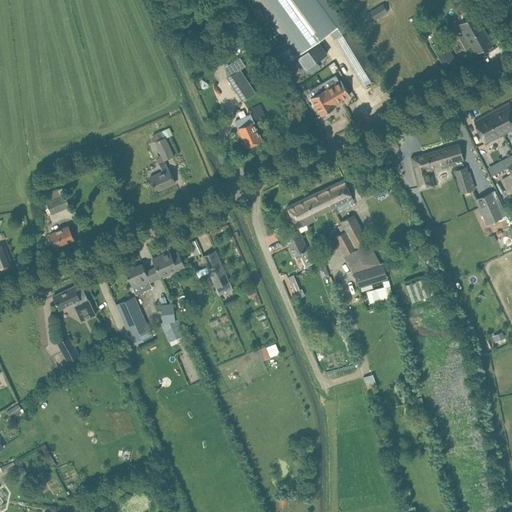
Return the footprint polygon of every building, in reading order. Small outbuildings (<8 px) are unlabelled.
[(328,0),(255,0),(296,56),(330,31),(336,39),(350,29),(328,0)] [(372,20),(386,11),(382,4),(368,13),(372,20)] [(475,53),(492,44),(476,14),(459,24),(467,39),(462,42),(465,49),(471,45),(475,53)] [(350,29),(336,39),(364,84),(378,76),(350,29)] [(318,42),(297,58),(306,69),(327,54),(318,42)] [(443,65),(454,59),(448,48),(443,51),(437,42),(431,45),(443,65)] [(226,77),(242,100),(255,92),(239,67),(226,77)] [(341,80),(311,98),(321,115),(335,107),(334,104),(350,95),(341,80)] [(503,134),(511,130),(511,109),(508,102),(491,111),(503,134)] [(503,134),(491,111),(473,121),(478,129),(485,144),(503,134)] [(250,114),(235,121),(247,147),(261,141),(250,114)] [(134,133),(138,141),(152,134),(148,126),(134,133)] [(153,140),(173,135),(171,128),(151,133),(153,140)] [(165,138),(155,142),(163,159),(172,155),(165,138)] [(431,170),(464,161),(459,143),(411,157),(420,190),(435,185),(431,170)] [(508,167),(511,164),(511,154),(493,164),(497,172),(508,167)] [(163,172),(150,178),(156,192),(175,183),(165,162),(160,165),(163,172)] [(460,193),(472,190),(465,166),(454,170),(460,193)] [(333,208),(353,199),(348,188),(344,179),(324,189),(333,208)] [(46,194),(49,201),(45,203),(50,215),(69,207),(64,195),(65,195),(62,188),(58,190),(58,189),(46,194)] [(306,224),(317,219),(316,217),(333,208),(324,189),(295,202),(306,224)] [(480,208),(486,221),(505,212),(494,191),(478,200),(482,207),(480,208)] [(295,202),(286,206),(297,229),(306,224),(295,202)] [(340,221),(345,231),(355,248),(356,248),(369,241),(354,214),(340,221)] [(68,226),(50,234),(55,247),(74,239),(68,226)] [(307,249),(298,230),(285,236),(294,255),(307,249)] [(334,237),(344,255),(345,255),(352,266),(363,260),(356,248),(355,248),(345,231),(334,237)] [(3,243),(0,244),(0,273),(14,267),(3,243)] [(173,273),(185,268),(178,251),(171,255),(169,251),(152,259),(160,275),(172,270),(173,273)] [(229,281),(215,251),(202,256),(216,287),(229,281)] [(142,263),(125,271),(132,287),(148,280),(149,282),(150,282),(142,263)] [(358,286),(387,277),(383,264),(354,273),(358,286)] [(294,274),(288,277),(295,293),(297,292),(299,297),(305,295),(302,288),(300,289),(294,274)] [(408,284),(413,301),(428,296),(423,279),(408,284)] [(366,291),(369,303),(389,298),(386,285),(366,291)] [(73,286),(53,296),(59,309),(73,303),(82,321),(95,314),(88,300),(81,303),(73,286)] [(134,296),(116,304),(130,335),(148,327),(134,296)] [(161,305),(163,322),(175,320),(173,304),(161,305)] [(69,337),(57,343),(69,365),(81,359),(69,337)] [(19,403),(7,411),(13,420),(25,413),(19,403)] [(23,473),(25,469),(23,465),(19,466),(17,470),(19,473),(23,473)]
